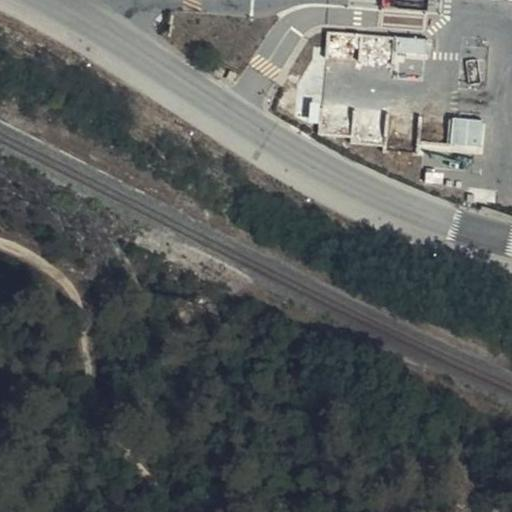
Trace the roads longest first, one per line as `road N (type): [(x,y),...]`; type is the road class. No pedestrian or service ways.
road 1 (unclassified): [(51,0),(356,186),(511,242)]
road 2 (track): [(0,240),(59,271),(136,464),(179,511)]
